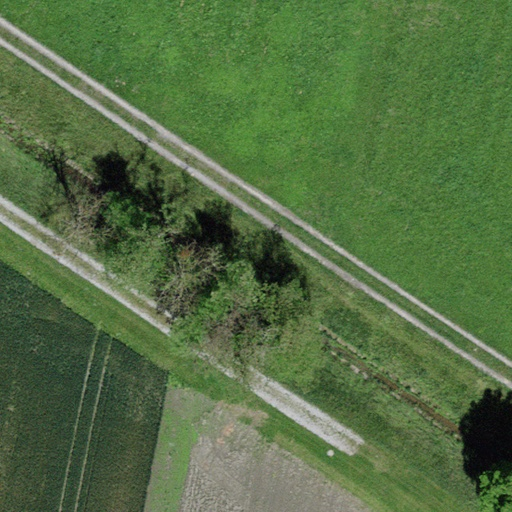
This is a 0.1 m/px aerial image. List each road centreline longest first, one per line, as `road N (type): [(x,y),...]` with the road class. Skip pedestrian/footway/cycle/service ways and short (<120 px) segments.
road 1 (track): [(511,369),(0,24)]
road 2 (track): [(0,184),(494,510)]
